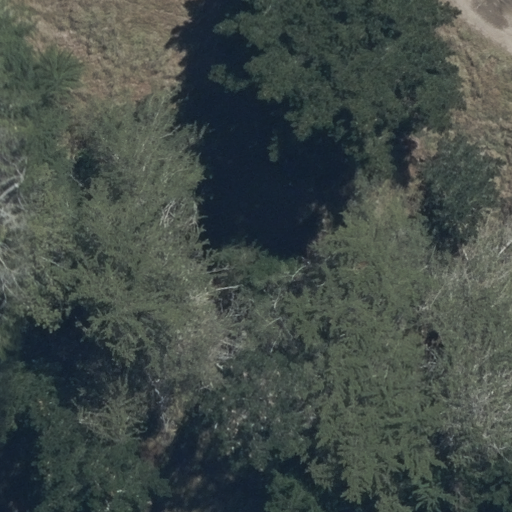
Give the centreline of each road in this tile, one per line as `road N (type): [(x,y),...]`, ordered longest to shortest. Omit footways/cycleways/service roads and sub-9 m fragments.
road 1 (track): [(196,511),(0,425)]
road 2 (track): [(511,95),(389,0)]
